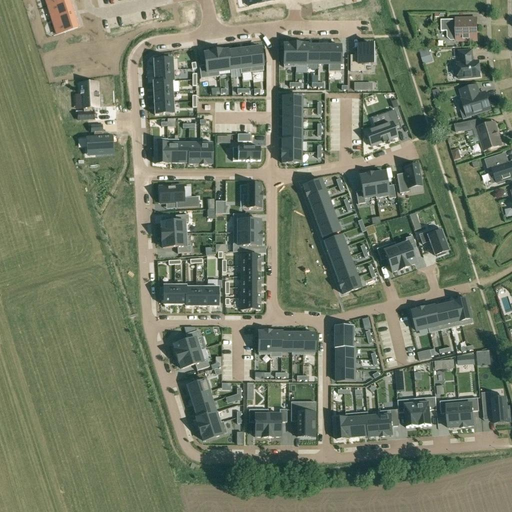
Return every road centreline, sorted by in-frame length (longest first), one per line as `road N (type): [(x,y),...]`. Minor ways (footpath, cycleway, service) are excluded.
road 1 (residential): [(150,324),(190,452),(326,458)]
road 2 (residential): [(212,33),(154,42),(136,55),(138,172)]
road 3 (residential): [(326,458),(504,442)]
road 4 (residential): [(138,172),(150,324)]
road 5 (residential): [(274,174),(272,323)]
road 6 (residential): [(274,26),(274,174)]
road 7 (residential): [(325,321),(468,287)]
road 8 (residential): [(274,174),(346,169),(415,151)]
road 9 (residential): [(325,321),(326,458)]
road 10 (residential): [(138,172),(274,174)]
road 11 (residential): [(150,324),(272,323)]
